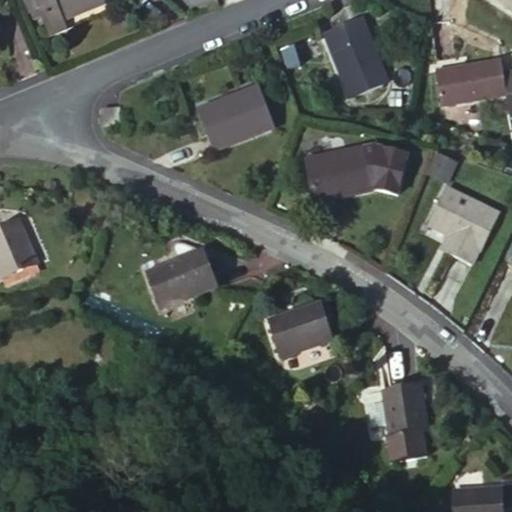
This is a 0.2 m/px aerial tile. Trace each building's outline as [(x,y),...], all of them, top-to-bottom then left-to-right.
[(36,0),(24,0),(30,15),(41,11),(36,0)] [(106,4),(104,0),(36,0),(41,11),(50,35),(69,28),(66,20),(106,4)] [(388,83),(363,21),(328,36),(352,98),(388,83)] [(504,78),(501,62),(435,72),(442,106),(506,96),(504,78)] [(242,102),(261,94),(259,87),(239,94),(242,102)] [(276,129),(261,94),(242,102),(203,116),(217,152),(276,129)] [(103,128),(105,128),(123,127),(122,108),(102,110),(103,128)] [(375,150),(366,152),(374,187),(397,197),(409,158),(375,150)] [(309,164),(316,199),(338,195),(374,187),(366,152),(309,164)] [(450,186),(458,166),(438,157),(429,177),(450,186)] [(481,250),(498,216),(448,191),(431,225),(451,235),(445,249),(471,262),(478,248),(481,250)] [(338,195),(316,199),(318,207),(339,202),(338,195)] [(39,265),(22,223),(0,232),(0,269),(4,280),(39,265)] [(220,288),(207,252),(149,274),(162,311),(220,288)] [(335,342),(323,306),(270,323),(281,359),(335,342)] [(428,433),(421,388),(386,393),(392,438),(387,438),(390,463),(429,458),(425,434),(428,433)] [(503,511),(503,490),(454,492),(454,511),(503,511)]
